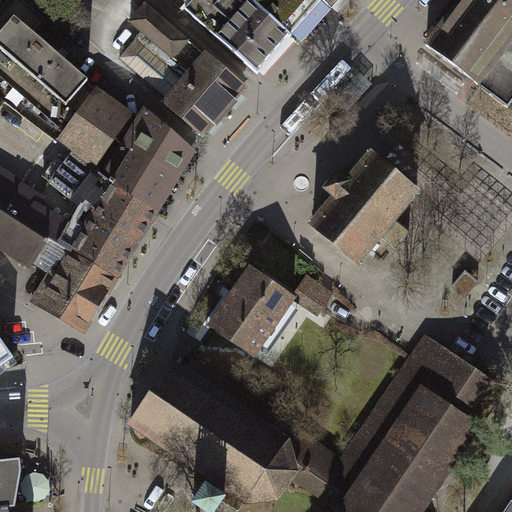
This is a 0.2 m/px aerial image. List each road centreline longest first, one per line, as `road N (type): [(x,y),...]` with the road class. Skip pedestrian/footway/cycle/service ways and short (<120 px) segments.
road 1 (tertiary): [(394,0),(236,175),(118,347)]
road 2 (tertiary): [(95,479),(118,347)]
